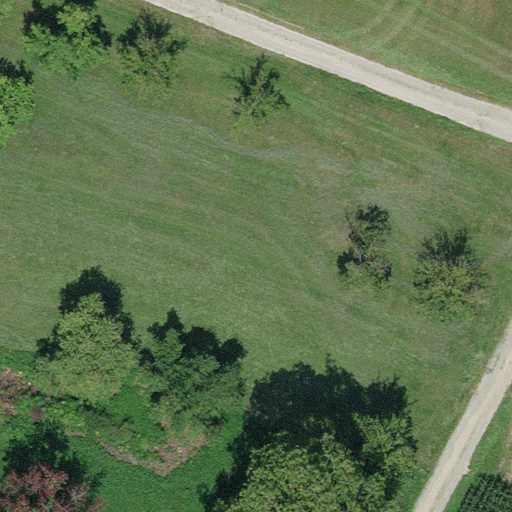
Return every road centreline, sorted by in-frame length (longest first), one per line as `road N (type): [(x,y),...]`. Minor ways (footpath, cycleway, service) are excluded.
road 1 (unclassified): [(186,0),(511,125)]
road 2 (track): [(421,511),(511,342)]
